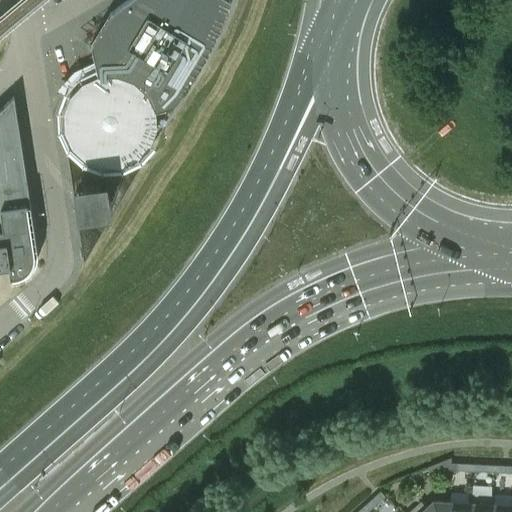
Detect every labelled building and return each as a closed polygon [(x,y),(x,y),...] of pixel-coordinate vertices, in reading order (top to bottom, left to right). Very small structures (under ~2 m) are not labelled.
[(214,40),(218,30),(223,20),(225,14),(229,5),(230,0),(126,0),(110,12),(89,46),(91,48),(98,73),(81,81),(79,84),(74,80),(67,88),(72,92),(69,95),(63,112),(64,130),(71,147),(85,160),(102,166),(121,165),(138,157),(150,144),(156,126),(156,110),(167,107),(170,109),(177,100),(185,89),(191,79),(197,70),(203,60),(208,51),(214,40)] [(0,108),(0,266),(9,265),(11,279),(13,279),(12,276),(15,275),(18,274),(20,278),(23,276),(27,274),(30,272),(32,269),(34,266),(36,262),(37,258),(37,254),(34,254),(33,250),(33,247),(37,247),(13,95),(0,108)] [(76,194),(79,212),(86,211),(87,218),(105,215),(104,208),(111,207),(108,189),(101,190),(100,183),(82,186),(83,193),(76,194)] [(450,474),(450,470),(450,462),(451,457),(428,466),(428,473),(450,474)] [(450,470),(472,471),(472,463),(450,462),(450,470)] [(493,464),(472,463),(472,471),(493,472),(493,464)] [(364,505),(368,510),(385,495),(380,490),(364,505)] [(469,494),(469,502),(470,502),(469,511),(491,511),(492,503),(493,503),(494,495),(469,494)] [(448,511),(449,501),(433,500),(426,506),(420,500),(407,511),(448,511)] [(469,502),(449,501),(448,511),(469,511),(470,502),(469,502)] [(511,511),(511,503),(511,504),(493,503),(492,503),(491,511),(511,511)]
